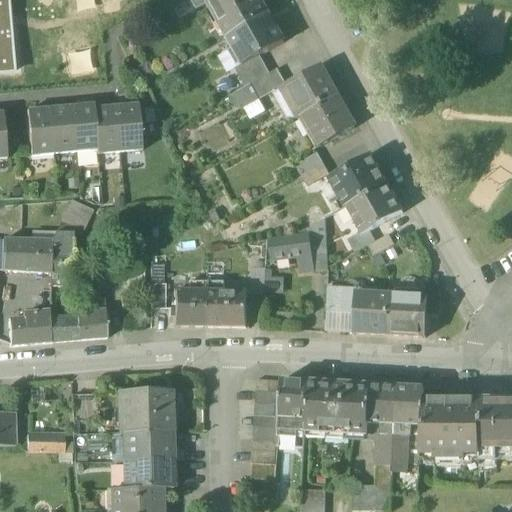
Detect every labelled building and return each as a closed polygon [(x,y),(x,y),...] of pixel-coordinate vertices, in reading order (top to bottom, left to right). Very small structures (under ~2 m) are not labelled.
[(0,0),(0,78),(16,77),(9,0),(0,0)] [(190,0),(196,11),(207,5),(207,4),(214,0),(190,0)] [(214,0),(207,4),(207,5),(227,40),(269,17),(259,0),(214,0)] [(269,17),(227,40),(243,67),(243,69),(260,59),(284,45),(269,17)] [(260,59),(243,69),(243,67),(235,71),(246,90),(252,87),(270,77),(260,59)] [(321,69),(287,88),(304,118),(305,118),(338,100),(321,69)] [(270,77),(252,87),(258,99),(286,84),(279,72),(270,77)] [(338,100),(305,118),(312,131),(310,131),(321,150),(341,138),(355,130),(338,100)] [(94,107),(71,109),(75,154),(93,153),(97,153),(94,111),(94,107)] [(138,107),(115,109),(120,154),(138,153),(142,153),(142,147),(141,147),(138,113),(139,112),(138,107)] [(71,109),(49,111),(53,156),(75,154),(71,109)] [(94,111),(97,153),(97,157),(101,156),(102,156),(120,154),(115,109),(94,111)] [(49,111),(27,113),(27,119),(31,153),(30,153),(31,159),(42,158),(53,156),(49,111)] [(315,155),(295,166),(302,178),(322,167),(315,155)] [(370,157),(328,181),(345,210),(347,208),(386,186),(370,157)] [(322,167),(302,178),(308,189),(328,177),(322,167)] [(386,186),(347,208),(361,234),(363,237),(370,233),(402,215),(398,207),(386,186)] [(93,212),(71,202),(56,234),(55,236),(73,236),(73,237),(81,237),(93,212)] [(326,220),(294,238),(295,242),(309,240),(311,257),(313,274),(328,272),(328,270),(326,220)] [(363,237),(361,234),(349,241),(356,254),(376,243),(370,233),(363,237)] [(56,234),(36,234),(35,244),(26,243),(26,274),(51,275),(51,244),(55,236),(56,234)] [(73,236),(55,236),(51,244),(51,275),(51,276),(73,277),(73,276),(73,257),(73,237),(73,236)] [(389,239),(370,248),(374,256),(393,246),(389,239)] [(295,242),(269,245),(271,262),(297,259),(311,257),(309,240),(295,242)] [(26,243),(4,242),(3,272),(3,273),(26,274),(26,243)] [(81,257),(73,257),(73,276),(81,276),(81,257)] [(311,257),(297,259),(300,276),(313,274),(311,257)] [(265,271),(252,271),(251,295),(264,295),(265,271)] [(73,277),(51,276),(50,288),(66,288),(66,283),(72,283),(73,277)] [(188,284),(188,294),(174,293),(174,329),(206,330),(207,284),(188,284)] [(223,284),(207,284),(206,330),(246,330),(246,294),(223,294),(223,284)] [(98,285),(76,286),(77,302),(99,301),(98,285)] [(165,287),(151,287),(151,312),(165,312),(165,287)] [(66,288),(50,288),(49,314),(49,321),(64,320),(65,315),(66,288)] [(356,292),(328,291),(327,314),(354,315),(355,295),(356,295),(356,292)] [(439,294),(427,293),(427,299),(428,299),(427,316),(438,317),(439,294)] [(356,295),(355,295),(354,315),(353,335),(386,337),(389,297),(356,295)] [(427,299),(389,297),(386,337),(426,339),(427,316),(428,299),(427,299)] [(99,301),(77,302),(78,314),(105,312),(104,301),(99,301)] [(105,312),(78,314),(78,319),(79,342),(107,340),(105,312)] [(49,314),(24,316),(24,322),(9,323),(11,348),(51,344),(49,321),(49,314)] [(354,315),(327,314),(326,334),(353,335),(354,315)] [(64,320),(49,321),(51,344),(51,345),(79,342),(78,319),(64,320)] [(308,384),(282,383),(279,420),(296,421),(306,421),(308,384)] [(369,388),(308,384),(306,421),(305,434),(366,438),(367,426),(369,388)] [(396,389),(369,388),(367,426),(394,427),(396,389)] [(424,391),(396,389),(394,427),(421,429),(423,402),(424,391)] [(279,395),(255,393),(254,405),(278,407),(279,395)] [(170,395),(119,396),(120,436),(123,436),(171,435),(170,395)] [(465,402),(436,402),(434,400),(426,400),(424,402),(423,402),(421,429),(420,462),(435,462),(434,466),(464,466),(464,462),(479,462),(479,402),(477,402),(475,400),(467,400),(465,402)] [(511,402),(479,402),(479,462),(496,462),(496,456),(511,455),(511,402)] [(278,407),(254,405),(254,417),(277,419),(278,407)] [(0,449),(15,449),(15,416),(0,416),(0,449)] [(277,419),(254,417),(253,429),(277,430),(277,419)] [(296,421),(279,420),(278,447),(282,448),(283,438),(295,439),(296,421)] [(394,427),(367,426),(366,438),(378,439),(377,468),(392,468),(394,427)] [(421,429),(394,427),(392,468),(419,469),(420,462),(421,429)] [(277,430),(253,429),(252,441),(277,442),(277,430)] [(171,435),(123,436),(124,464),(172,463),(171,435)] [(64,437),(28,437),(28,455),(58,455),(64,455),(64,437)] [(277,442),(252,441),(252,453),(276,454),(277,442)] [(276,454),(252,453),(251,465),(275,467),(276,454)] [(64,455),(58,455),(59,464),(72,464),(71,455),(64,455)] [(172,463),(124,464),(125,491),(161,491),(173,491),(172,463)] [(275,467),(251,465),(250,481),(275,482),(275,467)] [(392,468),(377,468),(376,488),(374,511),(390,511),(392,496),(390,496),(392,468)] [(419,469),(392,468),(390,496),(392,496),(418,496),(419,469)] [(374,511),(376,488),(353,488),(352,511),(374,511)] [(125,491),(113,492),(113,511),(161,511),(161,491),(125,491)] [(324,511),(325,492),(302,492),(300,511),(324,511)]
